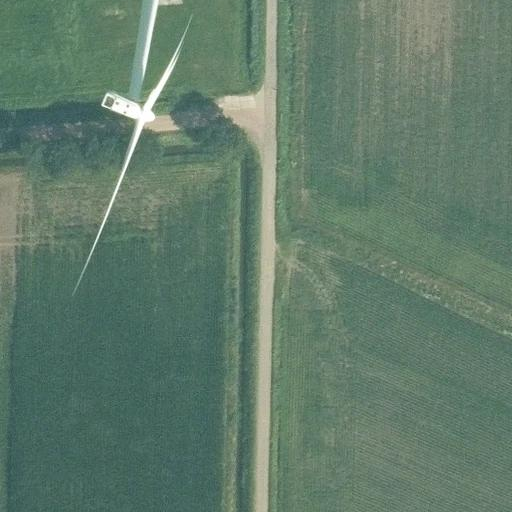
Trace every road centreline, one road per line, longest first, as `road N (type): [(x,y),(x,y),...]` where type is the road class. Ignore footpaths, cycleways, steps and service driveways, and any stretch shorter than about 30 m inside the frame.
road 1 (unclassified): [(256,511),(262,118)]
road 2 (unclassified): [(0,140),(262,118)]
